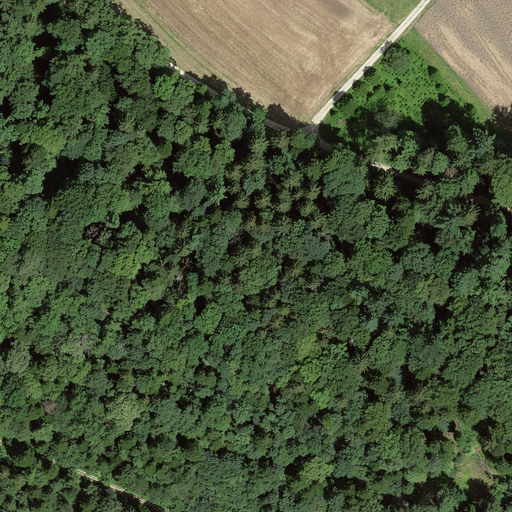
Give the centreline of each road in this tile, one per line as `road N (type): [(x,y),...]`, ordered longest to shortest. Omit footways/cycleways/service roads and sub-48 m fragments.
road 1 (track): [(511,210),(298,138),(135,43),(91,0)]
road 2 (track): [(0,437),(95,429),(163,437),(382,489)]
road 3 (track): [(312,174),(200,184),(0,142)]
road 4 (track): [(208,362),(0,340)]
road 5 (track): [(425,0),(298,138)]
road 6 (track): [(164,511),(0,442)]
